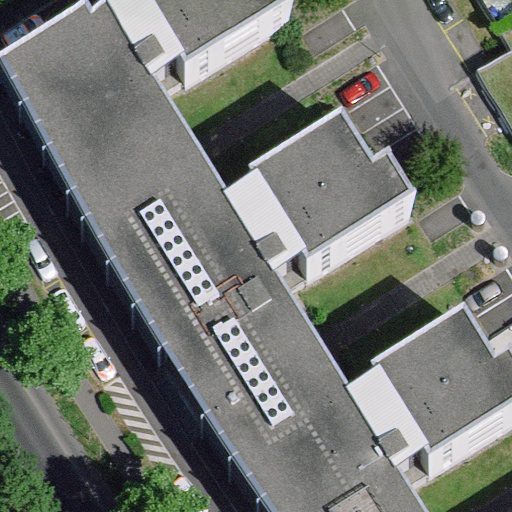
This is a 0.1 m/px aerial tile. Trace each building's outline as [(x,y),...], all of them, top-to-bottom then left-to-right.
[(111,29),(159,104),(184,89),(187,92),(280,34),(289,28),(271,0),(129,0),(131,2),(104,18),(111,29)] [(392,511),(334,418),(95,39),(87,27),(0,80),(0,82),(91,250),(203,432),(258,511),(392,511)] [(334,418),(392,511),(413,511),(404,498),(348,408),(313,353),(282,303),(225,212),(192,158),(159,104),(111,29),(95,39),(334,418)] [(225,212),(282,303),(309,286),(403,228),(411,222),(384,179),(374,185),(343,135),(250,193),(252,196),(225,212)] [(348,408),(404,498),(431,482),(511,430),(511,383),(506,374),(497,380),(465,330),(373,388),(375,391),(348,408)]
